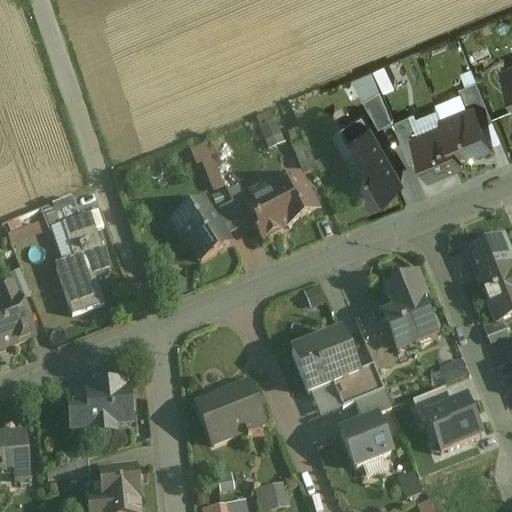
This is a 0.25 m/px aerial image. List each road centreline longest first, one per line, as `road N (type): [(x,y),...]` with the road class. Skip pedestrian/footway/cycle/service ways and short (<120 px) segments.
road 1 (unclassified): [(39,0),(152,331)]
road 2 (residential): [(420,222),(511,445)]
road 3 (residential): [(235,296),(325,511)]
road 4 (residential): [(420,222),(235,296)]
road 5 (residential): [(152,331),(175,511)]
road 6 (residential): [(152,331),(0,395)]
